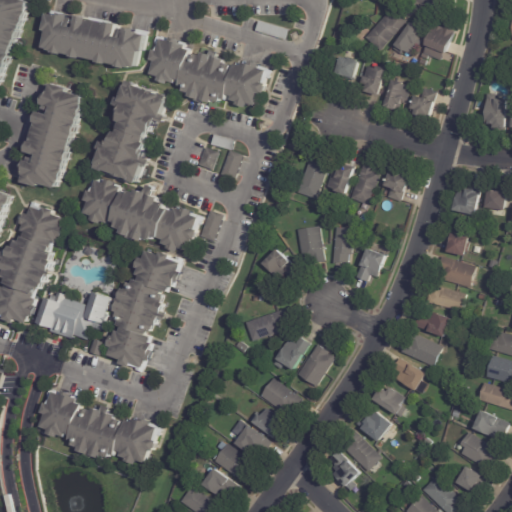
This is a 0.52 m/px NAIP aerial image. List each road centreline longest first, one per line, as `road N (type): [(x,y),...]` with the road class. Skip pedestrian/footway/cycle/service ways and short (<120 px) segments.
road 1 (residential): [(482,0),(457,119),(398,300),(357,376),(260,511)]
road 2 (residential): [(340,123),(444,154),(511,160)]
road 3 (residential): [(25,356),(7,448),(17,511)]
road 4 (residential): [(34,511),(24,449),(45,363)]
